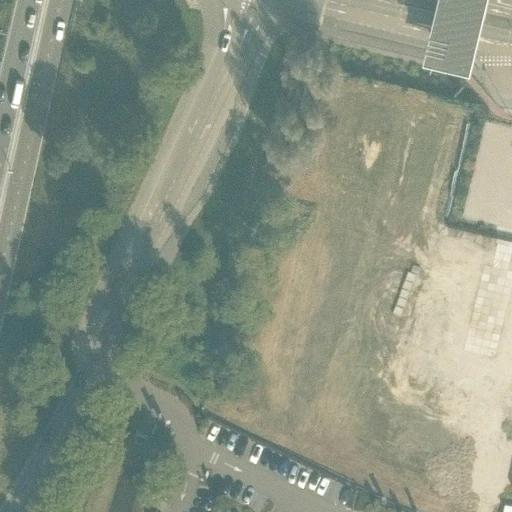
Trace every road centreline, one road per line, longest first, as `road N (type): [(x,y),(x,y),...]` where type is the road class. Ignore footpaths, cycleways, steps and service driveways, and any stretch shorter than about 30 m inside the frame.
road 1 (primary): [(0,270),(59,0)]
road 2 (tertiary): [(142,238),(215,70)]
road 3 (tertiary): [(6,511),(90,366)]
road 4 (unclassified): [(363,8),(511,40)]
road 5 (tertiary): [(142,238),(115,260),(80,340),(90,366)]
road 6 (tertiary): [(90,366),(137,274),(142,238)]
road 7 (primary): [(27,0),(0,121)]
